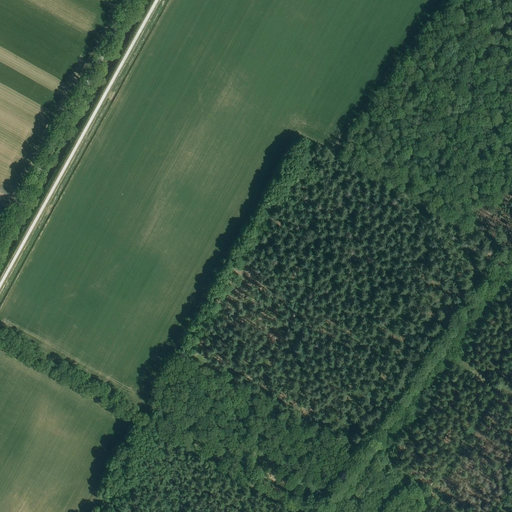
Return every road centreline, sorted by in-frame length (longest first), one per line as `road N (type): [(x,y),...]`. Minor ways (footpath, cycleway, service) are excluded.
road 1 (track): [(0,334),(317,511)]
road 2 (track): [(326,511),(511,258)]
road 3 (unclassified): [(0,240),(132,0)]
